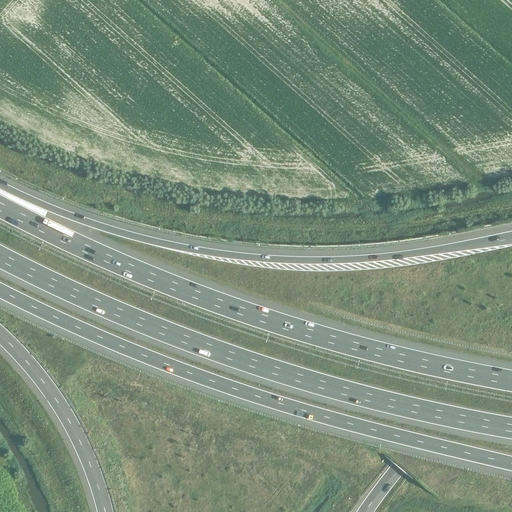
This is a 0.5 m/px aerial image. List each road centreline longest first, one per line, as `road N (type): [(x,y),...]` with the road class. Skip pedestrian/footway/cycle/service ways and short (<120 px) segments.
road 1 (motorway): [(511,381),(351,346),(232,308),(0,206)]
road 2 (motorway): [(0,291),(253,397),(511,466)]
road 3 (motorway): [(0,257),(135,321),(273,371),(511,429)]
road 4 (motorway): [(511,237),(357,260),(228,256),(93,225),(0,186)]
road 5 (motorway): [(0,335),(76,431),(105,511)]
road 6 (motorway): [(511,365),(465,401),(365,511)]
